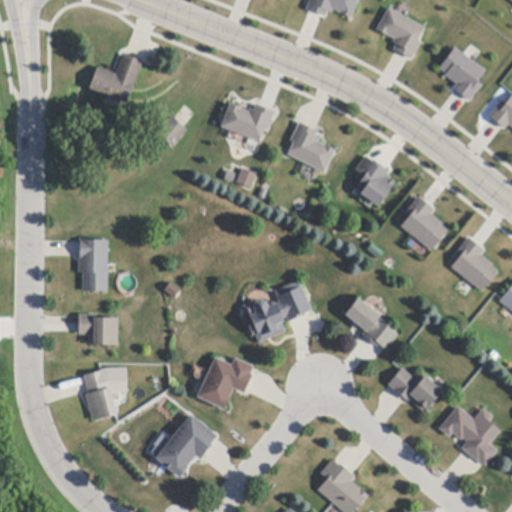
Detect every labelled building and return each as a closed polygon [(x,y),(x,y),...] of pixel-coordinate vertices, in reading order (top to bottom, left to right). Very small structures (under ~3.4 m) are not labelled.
[(357,0),(351,17),(331,9),(327,17),(305,8),(308,0),(357,0)] [(410,59),(388,47),(393,39),(375,28),(387,6),(427,28),(410,59)] [(464,55),(474,63),(487,72),(478,83),(482,86),(470,102),(466,99),(457,92),(453,90),(457,85),(445,76),(446,74),(440,69),(455,48),(464,55)] [(126,56),(142,62),(126,104),(89,89),(98,67),(117,75),(124,55),(126,56)] [(501,128),(492,120),(489,118),(502,101),(506,104),(511,96),(511,129),(508,126),(505,131),(501,128)] [(274,110),(263,143),(219,127),(227,103),(249,110),(252,102),(274,110)] [(175,119),(184,128),(188,131),(172,147),(156,133),(172,116),(175,119)] [(283,153),(297,121),(319,131),(315,140),(335,149),(324,172),(283,153)] [(367,158),(373,162),(374,161),(387,170),(390,172),(388,175),(392,178),(390,180),(395,184),(378,207),(355,190),(365,177),(356,171),(366,157),(367,158)] [(255,174),(249,187),(235,181),(241,168),(255,174)] [(422,200),(431,208),(435,211),(431,215),(443,225),(441,226),(448,232),(432,252),(401,227),(410,217),(406,214),(418,198),(422,200)] [(471,241),(481,249),(485,251),(481,255),(493,265),(492,267),(498,272),(482,293),(451,268),(456,262),(453,259),(469,239),(471,241)] [(108,265),(108,273),(108,293),(83,293),(83,274),(79,274),(79,257),(79,243),(79,241),(108,241),(108,265)] [(312,312),(305,315),(305,316),(290,323),(289,324),(286,318),(283,319),(284,322),(282,323),(286,333),(259,344),(255,335),(252,337),(241,312),(243,307),(248,305),(254,306),(256,303),(261,301),(267,303),(269,308),(280,303),(276,294),(275,293),(300,282),(312,311),(312,312)] [(174,299),(165,291),(171,283),(181,291),(174,299)] [(511,311),(500,302),(511,287),(511,311)] [(364,304),(382,319),(399,334),(385,351),(384,350),(379,345),(377,348),(365,338),(362,336),(366,332),(345,315),(358,300),(364,304)] [(119,319),(118,347),(89,347),(89,335),(79,335),(79,333),(79,318),(79,315),(97,315),(96,319),(119,319)] [(253,370),(251,375),(253,376),(246,392),(244,395),(234,390),(224,411),(197,398),(198,396),(205,382),(215,359),(232,367),(236,360),(254,368),(253,370)] [(420,374),(432,384),(441,391),(443,392),(425,414),(408,401),(408,402),(406,401),(395,392),(395,391),(390,386),(389,386),(402,369),(415,380),(420,374)] [(109,385),(112,396),(115,406),(117,415),(93,422),(86,396),(89,395),(89,392),(85,378),(84,377),(104,372),(107,385),(109,385)] [(483,465),(479,461),(478,463),(465,451),(462,449),(468,443),(463,439),(462,441),(453,434),(450,438),(440,430),(458,407),(474,421),(483,410),(493,418),(489,423),(501,432),(490,445),(498,452),(485,467),(483,465)] [(216,440),(212,446),(213,447),(203,459),(201,461),(196,457),(179,478),(156,460),(191,416),(218,438),(216,440)] [(335,462),(339,466),(341,465),(353,475),(355,477),(352,482),(368,496),(354,511),(343,511),(336,506),(319,491),(328,480),(321,475),(333,461),(335,462)]
